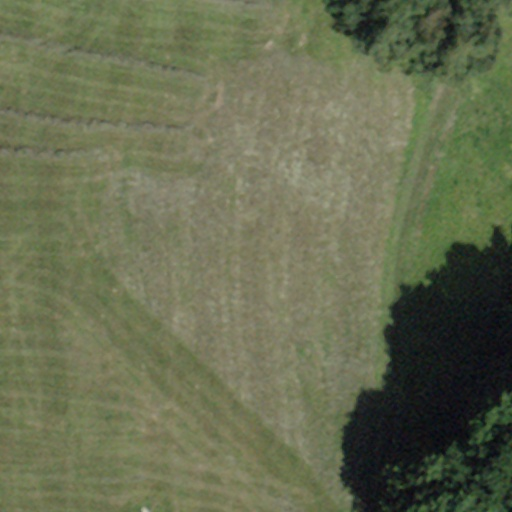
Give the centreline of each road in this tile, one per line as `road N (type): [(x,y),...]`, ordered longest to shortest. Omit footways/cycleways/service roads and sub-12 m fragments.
road 1 (track): [(471,0),(469,33),(401,222),(383,483),(392,511)]
road 2 (track): [(49,511),(10,422),(0,256)]
road 3 (track): [(0,185),(30,103),(97,0)]
